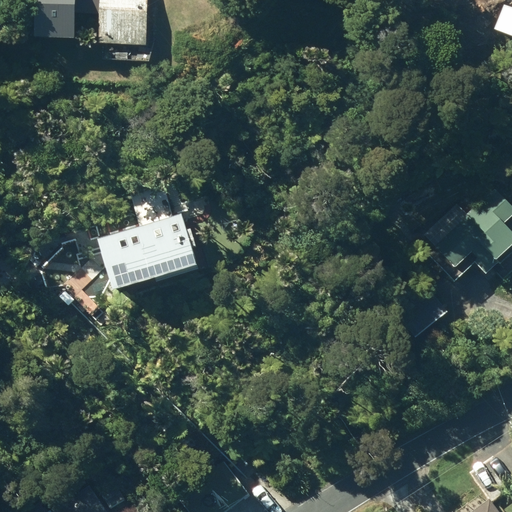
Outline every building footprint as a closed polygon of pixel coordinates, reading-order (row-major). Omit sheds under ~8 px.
[(108,42),(154,45),(155,0),(47,0),(46,36),(88,36),(90,13),(110,14),(108,42)] [(480,255),(497,273),(511,258),(511,197),(503,188),(444,244),(467,268),(480,255)] [(201,229),(195,212),(110,239),(133,290),(195,270),(196,273),(213,268),(212,265),(216,264),(208,246),(211,244),(205,228),(201,229)] [(402,310),(422,336),(455,310),(434,284),(402,310)] [(181,496),(193,511),(231,511),(256,493),(230,459),(181,496)] [(241,467),(248,477),(255,472),(247,462),(241,467)] [(117,511),(95,483),(54,511),(41,511),(36,505),(26,511),(117,511)] [(120,497),(124,504),(136,497),(132,490),(120,497)] [(505,511),(496,499),(477,511),(505,511)]
